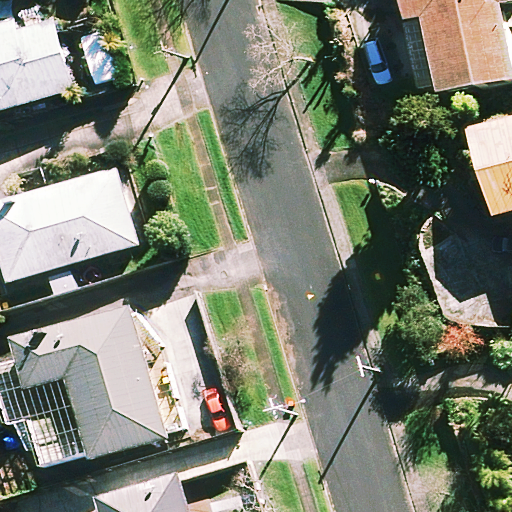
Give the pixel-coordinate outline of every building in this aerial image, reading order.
[(511,11),(511,0),(409,0),(419,40),(432,37),(449,108),(511,92),(511,48),(510,48),(502,14),(511,11)] [(3,5),(0,5),(0,124),(81,100),(59,28),(23,39),(21,33),(12,36),(3,5)] [(99,6),(73,14),(96,90),(123,82),(99,6)] [(511,135),(476,146),(503,234),(511,231),(511,135)] [(0,297),(144,252),(120,176),(0,214),(0,234),(4,246),(0,247),(0,297)] [(26,363),(0,369),(0,386),(19,454),(48,446),(58,480),(173,448),(137,317),(22,349),(26,363)] [(190,511),(182,484),(103,509),(104,511),(190,511)]
